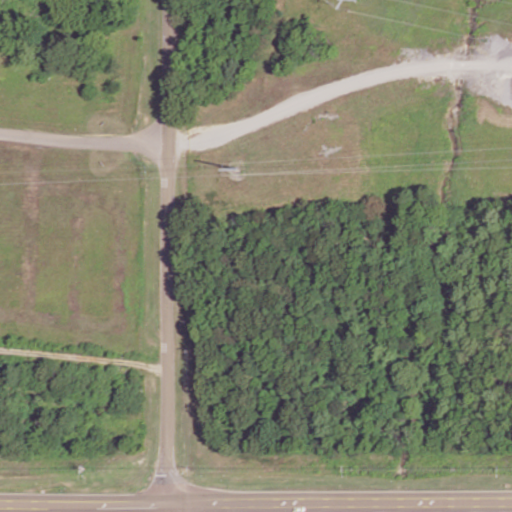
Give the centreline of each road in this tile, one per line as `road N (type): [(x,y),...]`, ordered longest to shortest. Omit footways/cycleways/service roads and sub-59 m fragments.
road 1 (secondary): [(0,503),(511,503)]
road 2 (residential): [(169,511),(169,0)]
